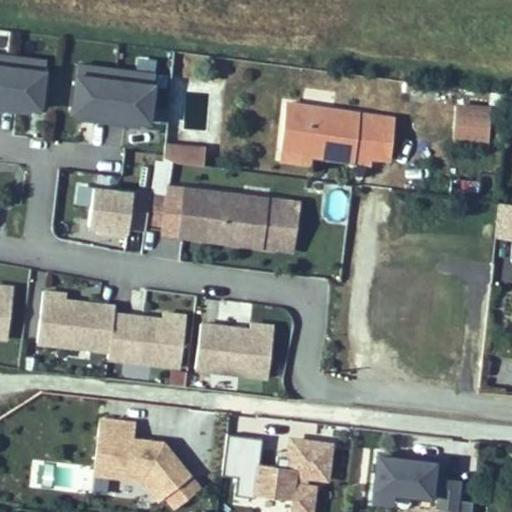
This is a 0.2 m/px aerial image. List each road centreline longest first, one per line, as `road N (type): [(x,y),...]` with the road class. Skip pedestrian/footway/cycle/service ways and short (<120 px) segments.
road 1 (residential): [(511,411),(322,391),(305,368),(311,308),(294,293),(37,252)]
road 2 (residential): [(511,428),(0,379)]
